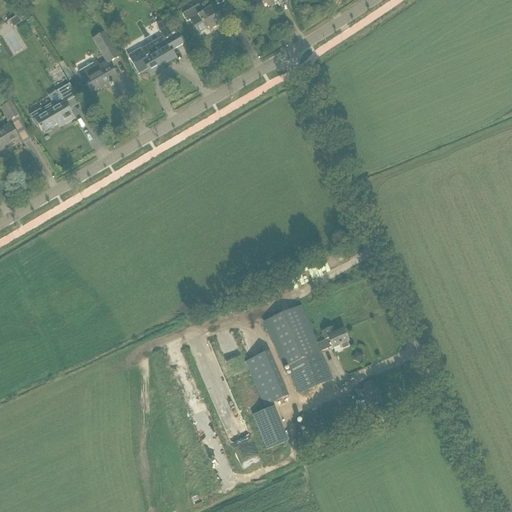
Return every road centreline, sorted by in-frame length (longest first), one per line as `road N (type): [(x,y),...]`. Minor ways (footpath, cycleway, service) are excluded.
road 1 (unclassified): [(483,511),(288,54)]
road 2 (tertiary): [(0,225),(288,54)]
